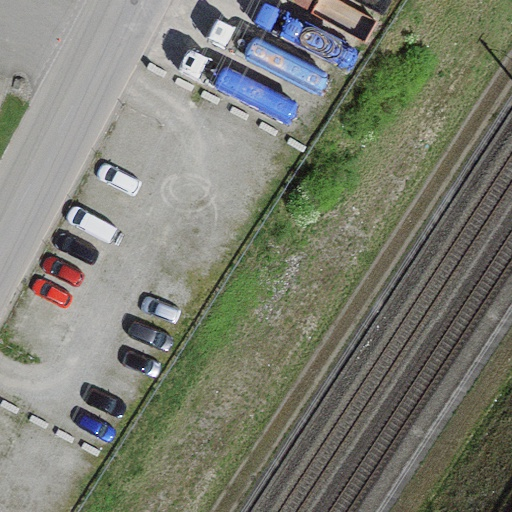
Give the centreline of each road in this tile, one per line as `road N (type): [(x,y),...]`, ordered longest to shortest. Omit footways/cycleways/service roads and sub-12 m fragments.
road 1 (track): [(511,67),(223,511)]
road 2 (unclassified): [(136,0),(0,250)]
